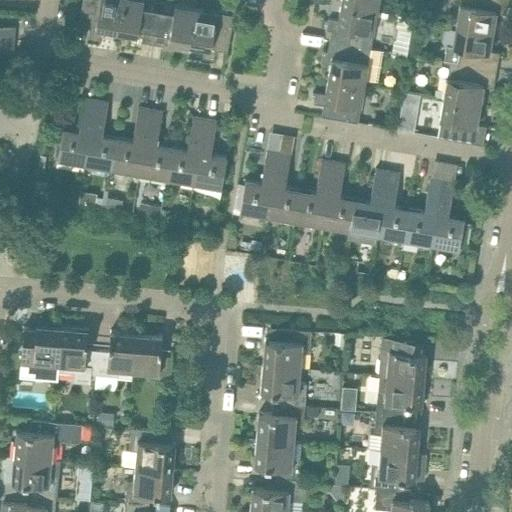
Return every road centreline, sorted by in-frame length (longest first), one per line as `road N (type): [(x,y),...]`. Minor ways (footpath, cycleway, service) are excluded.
road 1 (residential): [(478,511),(511,206)]
road 2 (residential): [(49,0),(46,35),(55,60),(270,101)]
road 3 (residential): [(0,313),(9,289),(215,302),(226,318)]
road 4 (residential): [(511,159),(326,129),(270,101)]
road 5 (residential): [(226,318),(212,511)]
